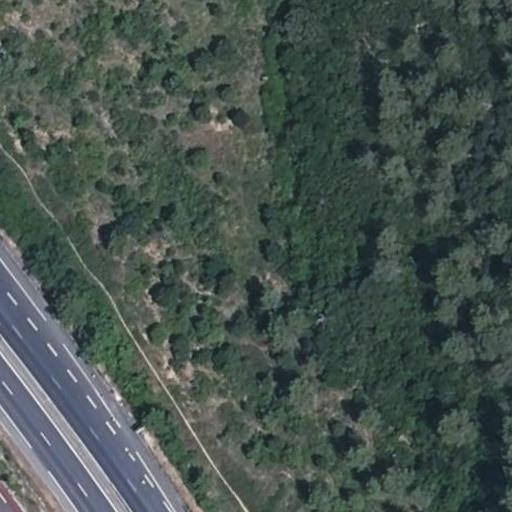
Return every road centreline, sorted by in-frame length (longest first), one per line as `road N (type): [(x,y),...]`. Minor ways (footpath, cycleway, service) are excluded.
road 1 (tertiary): [(135,491),(81,389),(0,270)]
road 2 (primary): [(135,491),(0,310)]
road 3 (primary): [(0,380),(98,511)]
